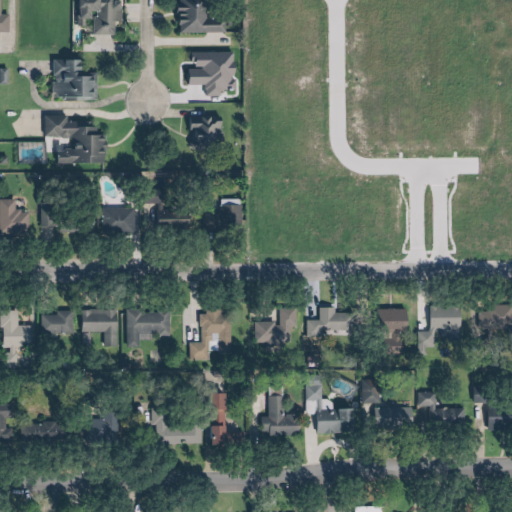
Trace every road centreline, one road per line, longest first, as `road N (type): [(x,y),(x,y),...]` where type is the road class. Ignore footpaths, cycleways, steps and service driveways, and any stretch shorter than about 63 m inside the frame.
road 1 (residential): [(511,464),(0,483)]
road 2 (residential): [(0,272),(511,271)]
